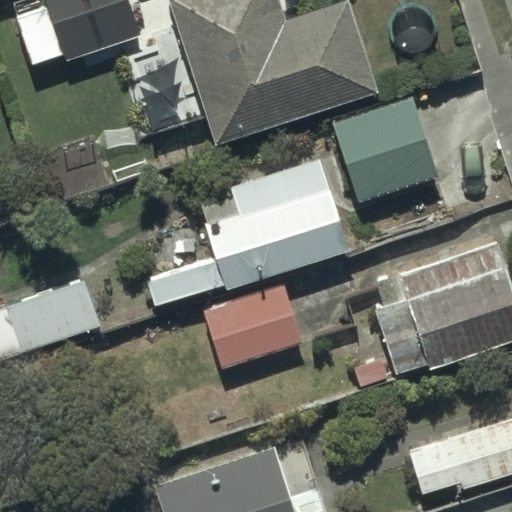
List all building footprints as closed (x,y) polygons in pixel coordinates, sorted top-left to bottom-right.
[(132,32),(120,0),(36,0),(38,2),(6,14),(24,63),(55,52),(57,59),(132,32)] [(326,0),(276,17),(270,0),(160,0),(192,92),(171,99),(180,124),(197,118),(206,143),(368,88),(338,0),(326,0)] [(425,176),(401,96),(324,122),(350,201),(425,176)] [(340,250),(310,153),(219,182),(217,173),(186,183),(208,255),(135,278),(143,302),(213,280),(216,289),(340,250)] [(511,335),(511,298),(493,240),(391,275),(398,295),(368,305),(391,372),(423,361),(424,364),(511,335)] [(0,350),(88,320),(74,278),(0,303),(0,350)] [(294,342),(276,286),(197,313),(214,367),(294,342)] [(511,469),(511,414),(399,451),(413,492),(450,480),(453,489),(511,469)] [(282,492),(269,443),(148,478),(157,511),(321,511),(313,483),(282,492)]
